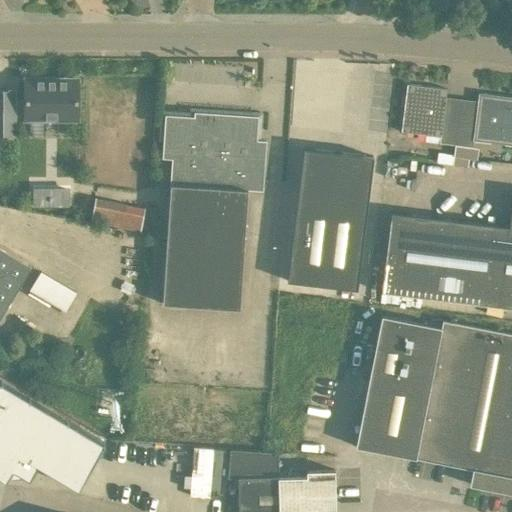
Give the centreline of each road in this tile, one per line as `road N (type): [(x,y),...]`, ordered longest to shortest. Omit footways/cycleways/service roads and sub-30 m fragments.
road 1 (unknown): [(292,37),(266,302),(256,327),(227,344),(175,339)]
road 2 (residential): [(205,35),(0,35)]
road 3 (residential): [(511,56),(358,39)]
road 4 (residential): [(358,39),(205,35)]
